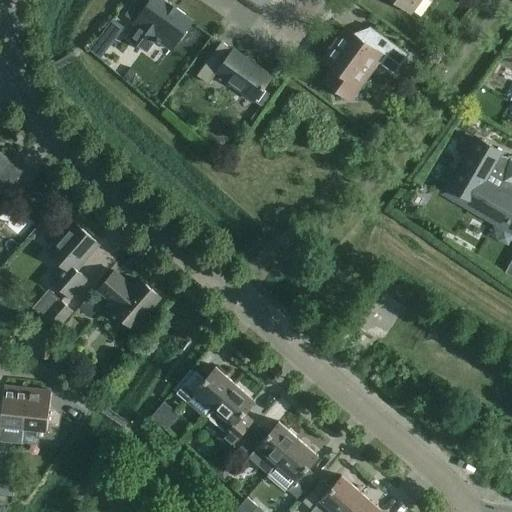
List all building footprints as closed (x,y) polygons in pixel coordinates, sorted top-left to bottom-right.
[(135,0),(124,16),(134,23),(136,25),(127,38),(147,52),(155,41),(158,43),(159,43),(169,51),(178,39),(181,40),(186,33),(184,31),(192,20),(163,0),(149,0),(149,2),(146,0),(135,0)] [(393,0),(411,13),(420,0),(393,0)] [(111,21),(103,31),(113,38),(120,29),(111,21)] [(377,63),(394,74),(408,55),(369,27),(368,28),(370,29),(362,40),(347,30),(323,62),(333,69),(324,82),(350,100),(351,99),(340,91),(348,80),(355,85),(368,66),(373,69),(377,63)] [(211,56),(196,76),(208,84),(215,74),(253,101),(271,77),(233,49),(222,64),(211,56)] [(501,153),(476,139),(447,189),(448,190),(450,188),(477,204),(474,209),(511,230),(511,156),(508,156),(507,158),(499,156),(501,153)] [(0,190),(4,194),(20,174),(0,158),(0,190)] [(34,224),(26,218),(14,231),(22,238),(34,224)] [(75,270),(98,244),(80,228),(75,229),(71,226),(47,253),(60,264),(60,270),(50,281),(70,298),(86,279),(75,270)] [(133,328),(160,298),(139,280),(132,287),(114,271),(97,290),(116,306),(112,310),(133,328)] [(60,296),(43,316),(56,326),(73,307),(60,296)] [(39,331),(36,355),(52,357),(55,332),(39,331)] [(205,419),(207,416),(235,384),(215,367),(204,379),(195,371),(176,393),(205,419)] [(254,401),(235,384),(207,416),(226,433),(224,435),(233,443),(253,421),(244,414),(254,401)] [(0,406),(0,434),(22,437),(23,428),(28,389),(4,386),(1,407),(0,406)] [(51,391),(28,389),(23,428),(36,430),(35,438),(58,440),(61,413),(48,412),(51,391)] [(267,473),(267,474),(298,439),(278,422),(267,434),(258,426),(239,448),(248,456),(248,457),(249,458),(249,457),(267,473)] [(298,439),(267,474),(268,474),(268,473),(287,490),(297,498),(316,476),(307,468),(318,456),(298,439)] [(343,511),(360,493),(341,476),(330,488),(321,480),(302,502),(311,511),(310,511),(343,511)] [(377,511),(380,510),(360,493),(343,511),(377,511)] [(234,511),(235,511),(252,511),(257,507),(246,498),(234,511)]
